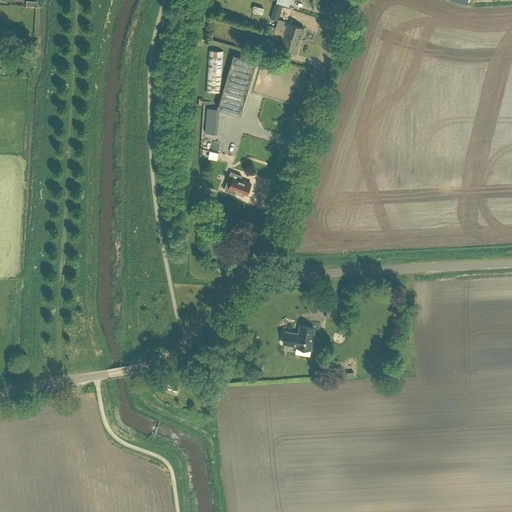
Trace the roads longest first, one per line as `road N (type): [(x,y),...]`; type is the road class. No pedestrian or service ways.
road 1 (track): [(67,382),(58,346),(77,0)]
road 2 (track): [(59,309),(30,258),(37,85),(47,63),(51,0)]
road 3 (unclassified): [(0,393),(166,357),(202,330),(247,268)]
road 4 (unclassified): [(247,268),(278,203),(342,0)]
road 5 (unclassified): [(247,268),(276,275),(511,264)]
